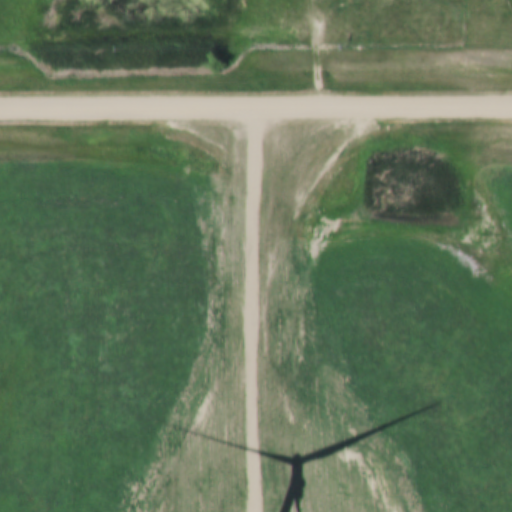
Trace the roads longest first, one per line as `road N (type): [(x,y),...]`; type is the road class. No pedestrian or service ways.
road 1 (tertiary): [(511,102),(0,106)]
road 2 (track): [(251,104),(251,511)]
